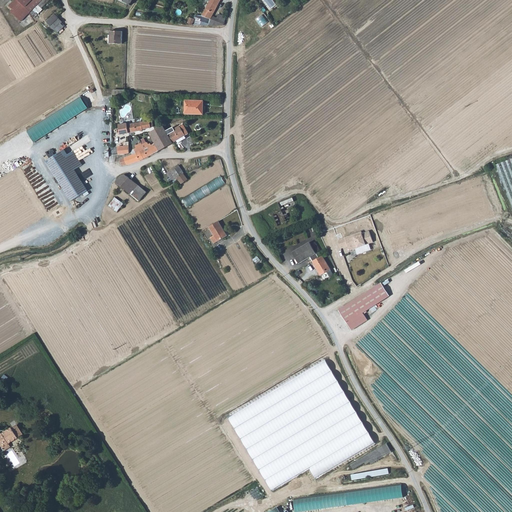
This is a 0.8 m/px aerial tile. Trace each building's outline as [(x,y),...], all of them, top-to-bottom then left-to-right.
[(15,0),(9,6),(12,9),(13,10),(11,12),(22,22),(40,2),(40,3),(42,0),(15,0)] [(54,0),(44,0),(39,5),(43,9),(52,0),(53,0),(54,0)] [(211,0),(205,13),(199,13),(195,21),(191,18),(189,24),(193,26),(194,26),(224,26),(225,20),(220,16),(218,20),(214,18),(222,0),(211,0)] [(263,27),(269,22),(263,15),(257,19),(263,27)] [(54,17),(45,23),(54,36),(62,31),(60,29),(61,28),(60,26),(61,26),(54,17)] [(123,32),(111,31),(111,36),(110,36),(109,44),(123,44),(123,32)] [(69,107),(74,116),(80,112),(79,110),(89,104),(85,97),(69,107)] [(204,102),(186,101),(186,114),(204,115),(204,102)] [(80,112),(74,116),(83,128),(88,125),(80,112)] [(128,124),(120,125),(121,135),(130,133),(144,130),(144,129),(152,128),(151,121),(128,125),(128,124)] [(184,125),(180,127),(186,136),(189,135),(184,125)] [(167,131),(165,128),(164,126),(151,134),(156,144),(159,151),(166,147),(174,143),(169,135),(167,131)] [(185,137),(186,136),(180,127),(175,130),(176,131),(169,135),(174,143),(177,141),(178,144),(186,139),(185,137)] [(145,159),(159,151),(156,144),(155,145),(149,148),(143,136),(139,137),(142,144),(144,150),(141,152),(145,159)] [(128,166),(142,160),(145,159),(141,152),(144,150),(142,144),(138,146),(139,148),(135,150),(137,154),(125,158),(128,166)] [(65,149),(47,160),(73,200),(88,190),(76,170),(84,165),(75,151),(69,154),(65,149)] [(511,205),(511,158),(497,164),(498,168),(511,205)] [(173,182),(178,178),(185,174),(185,173),(179,165),(168,173),(173,182)] [(189,179),(185,174),(178,178),(183,184),(189,179)] [(117,183),(132,194),(139,185),(126,175),(122,176),(117,183)] [(198,191),(202,198),(226,184),(222,176),(198,191)] [(147,192),(139,185),(132,194),(140,201),(147,192)] [(119,212),(125,203),(116,197),(110,206),(119,212)] [(283,210),(296,206),(294,198),(281,202),(283,210)] [(228,233),(219,218),(210,224),(215,232),(211,234),(215,240),(218,238),(218,239),(228,233)] [(354,235),(345,238),(349,247),(350,251),(374,243),(370,231),(363,234),(363,235),(355,238),(354,235)] [(349,247),(345,238),(338,241),(342,249),(349,247)] [(321,275),(331,269),(323,255),(319,258),(311,243),(293,253),(300,263),(310,257),(321,275)] [(382,283),(340,310),(348,322),(367,310),(390,295),(382,283)] [(348,322),(353,329),(368,319),(365,314),(368,312),(367,310),(348,322)] [(374,443),(323,359),(226,416),(271,494),(309,472),(314,480),(374,443)] [(19,428),(0,439),(0,441),(5,450),(11,446),(25,438),(19,428)] [(354,471),(361,466),(370,461),(371,463),(372,464),(384,457),(388,455),(383,447),(351,466),(353,470),(354,471)] [(351,475),(352,480),(389,473),(388,468),(351,475)] [(297,510),(405,499),(404,486),(295,497),(297,510)]
